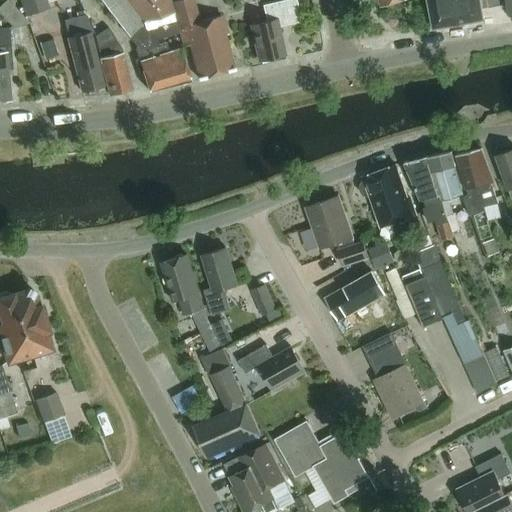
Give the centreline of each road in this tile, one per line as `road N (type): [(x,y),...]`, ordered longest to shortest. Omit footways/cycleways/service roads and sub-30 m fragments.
road 1 (residential): [(0,128),(159,111),(347,65)]
road 2 (residential): [(395,463),(249,208)]
road 3 (residential): [(213,511),(99,295),(86,252)]
road 4 (residential): [(511,130),(414,146),(249,208)]
road 5 (residential): [(249,208),(147,244),(86,252)]
road 6 (residential): [(347,65),(511,36)]
road 7 (residential): [(395,463),(511,399)]
